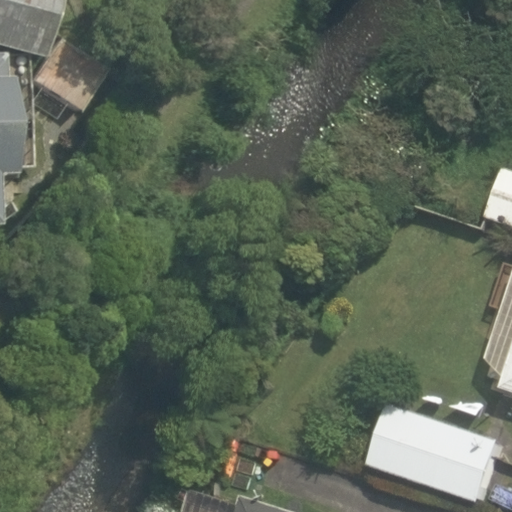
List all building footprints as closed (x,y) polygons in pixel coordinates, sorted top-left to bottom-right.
[(0,0),(0,50),(36,62),(30,83),(79,114),(99,48),(45,31),(54,0),(0,0)] [(490,222),(511,229),(511,175),(507,173),(490,222)] [(511,303),(490,369),(511,376),(511,384),(509,394),(511,394),(511,303)] [(374,471),(485,505),(503,445),(393,411),(374,471)] [(278,511),(248,502),(244,511),(278,511)]
